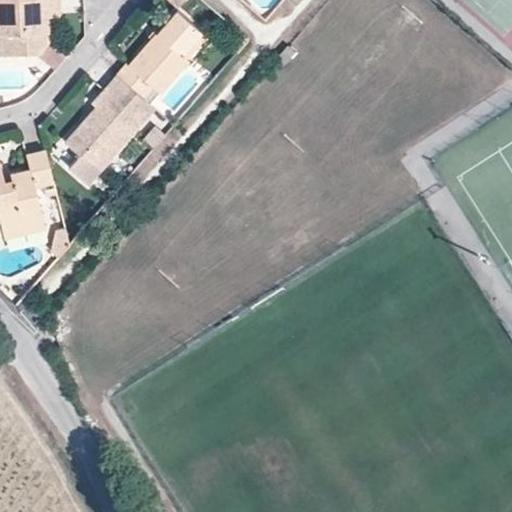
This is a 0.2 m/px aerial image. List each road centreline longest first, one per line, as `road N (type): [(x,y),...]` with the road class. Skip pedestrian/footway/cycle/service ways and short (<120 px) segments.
road 1 (residential): [(110,511),(0,323)]
road 2 (residential): [(133,0),(46,96),(0,119)]
